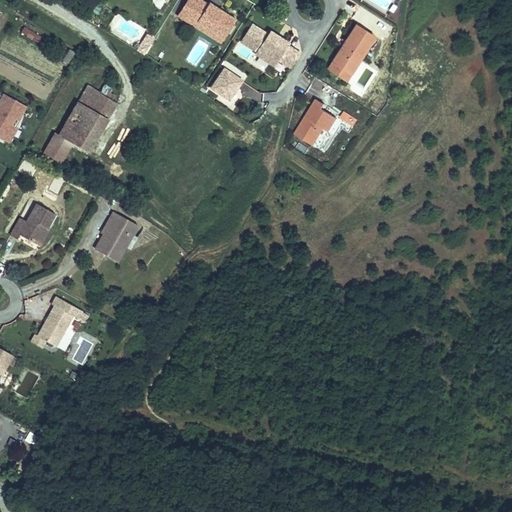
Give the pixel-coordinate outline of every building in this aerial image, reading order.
[(178,0),(169,0),(165,6),(171,10),(178,0)] [(178,0),(171,10),(182,17),(185,12),(211,30),(223,11),(206,0),(178,0)] [(211,30),(185,12),(182,17),(208,35),(211,30)] [(239,19),(229,35),(244,45),(243,48),(260,59),(264,53),(278,62),(287,49),(273,39),(275,37),(257,26),(255,29),(239,19)] [(343,22),(319,59),(338,71),(362,35),(343,22)] [(22,28),(20,37),(38,42),(41,34),(22,28)] [(131,28),(121,43),(128,48),(138,33),(131,28)] [(144,54),(155,37),(148,33),(137,49),(144,54)] [(319,59),(314,66),(333,79),(338,71),(319,59)] [(143,76),(148,80),(155,67),(153,65),(143,76)] [(228,103),(244,80),(224,66),(208,88),(228,103)] [(155,67),(148,80),(167,98),(177,88),(155,67)] [(104,77),(100,87),(110,92),(113,87),(109,85),(112,81),(104,77)] [(54,124),(46,140),(63,150),(72,134),(88,142),(106,107),(93,100),(100,87),(85,79),(60,127),(54,124)] [(110,92),(100,87),(93,100),(106,107),(113,94),(110,92)] [(2,93),(0,96),(0,139),(8,144),(28,107),(2,93)] [(310,101),(302,96),(279,130),(296,141),(307,125),(312,128),(321,115),(307,105),(310,101)] [(312,128),(307,125),(296,141),(301,145),(312,128)] [(63,150),(46,140),(44,143),(62,153),(63,150)] [(14,211),(3,230),(11,235),(13,230),(28,239),(37,223),(40,225),(50,207),(32,197),(22,215),(14,211)] [(93,234),(84,249),(104,260),(127,226),(103,212),(98,221),(102,224),(95,236),(93,234)] [(102,224),(98,221),(91,233),(93,234),(95,236),(102,224)] [(37,223),(28,239),(34,242),(43,226),(40,225),(37,223)] [(33,335),(42,341),(63,309),(58,307),(62,300),(45,290),(41,296),(44,298),(24,330),(33,335)] [(28,344),(33,335),(24,330),(21,327),(15,335),(28,344)]
